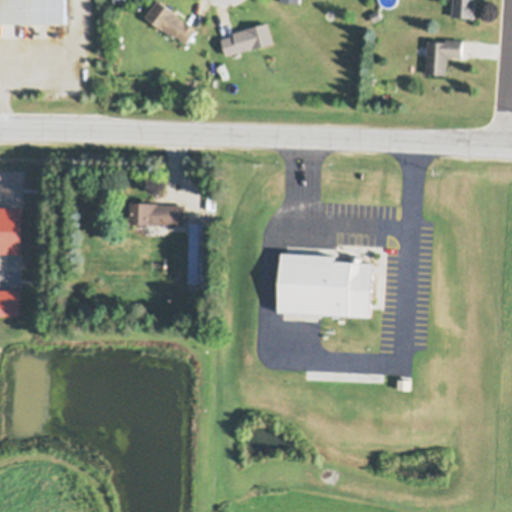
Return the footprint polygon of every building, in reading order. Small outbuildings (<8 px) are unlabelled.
[(0,18),(0,0),(67,0),(67,19),(0,18)] [(146,14),(156,0),(162,0),(176,11),(198,28),(187,41),(177,34),(175,36),(164,27),(163,28),(146,14)] [(453,14),(453,0),(475,0),(475,16),(453,14)] [(379,8),(382,16),(373,20),(370,13),(379,8)] [(222,37),(234,33),(233,31),(268,21),(274,41),(252,48),(252,47),(227,54),(222,37)] [(427,70),(428,39),(446,40),(447,37),(463,38),(462,55),(448,55),(447,73),(439,72),(439,71),(435,71),(435,72),(427,71),(427,70)] [(131,200),(158,201),(158,202),(186,203),(185,223),(150,222),(150,221),(131,221),(131,200)] [(190,221),(210,221),(209,280),(199,279),(199,288),(189,288),(189,279),(190,221)] [(283,250),(336,253),(336,258),(353,259),(353,254),(362,254),(362,260),(374,260),(371,314),(321,311),(321,316),(318,316),(318,319),(283,317),(284,310),(279,310),(283,250)] [(399,377),(412,378),(412,387),(398,387),(399,377)]
